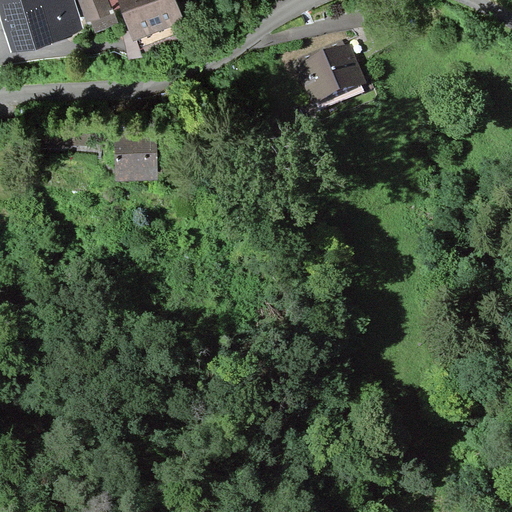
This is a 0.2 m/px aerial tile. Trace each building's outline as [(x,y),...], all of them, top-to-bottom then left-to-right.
[(70,0),(0,0),(15,47),(79,26),(70,0)] [(82,0),(86,8),(105,0),(82,0)] [(122,0),(133,27),(182,10),(178,0),(122,0)] [(349,51),(303,69),(315,99),(361,81),(349,51)] [(40,122),(40,142),(69,142),(69,122),(40,122)] [(71,129),(71,141),(94,141),(94,129),(71,129)] [(119,131),(120,166),(153,165),(152,130),(119,131)]
